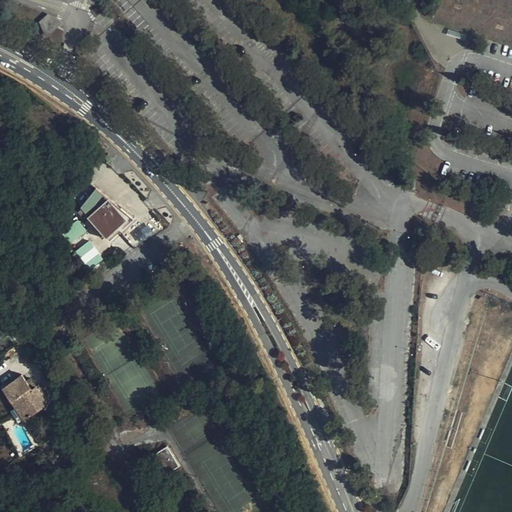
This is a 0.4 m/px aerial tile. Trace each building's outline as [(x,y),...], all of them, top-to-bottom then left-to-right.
[(398,10),(389,4),(380,19),(395,28),(399,20),(398,10)] [(48,13),(40,21),(46,37),(63,21),(48,13)] [(133,218),(96,187),(81,206),(110,238),(133,218)] [(79,220),(66,231),(73,239),(86,228),(79,220)] [(3,387),(19,410),(25,418),(48,402),(31,377),(26,381),(22,375),(3,387)] [(32,376),(31,377),(48,402),(50,401),(32,376)] [(19,422),(25,418),(19,410),(13,414),(19,422)] [(148,458),(159,478),(179,466),(167,446),(148,458)]
